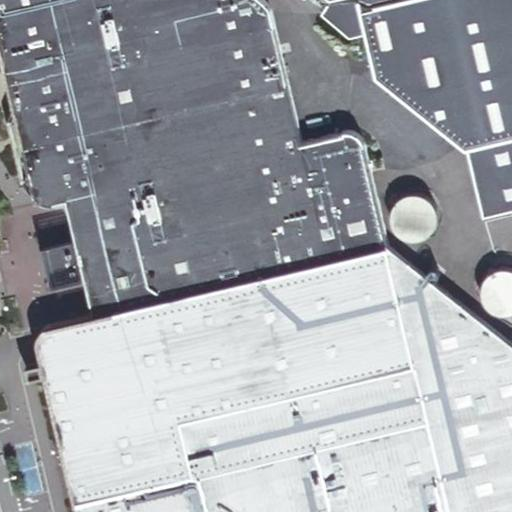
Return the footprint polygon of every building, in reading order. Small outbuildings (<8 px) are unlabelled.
[(448,511),(385,254),(360,152),(338,140),(298,148),(268,14),(251,0),(303,0),(308,3),(310,0),(326,0),(334,7),(339,0),(357,0),(363,5),(387,0),(0,0),(0,115),(19,190),(36,209),(62,207),(70,249),(43,253),(46,269),(51,290),(79,286),(86,322),(46,332),(29,359),(67,511),(448,511)] [(339,0),(334,7),(324,19),(337,30),(361,20),(374,62),(464,132),(484,221),(511,214),(511,0),(387,0),(363,5),(357,0),(339,0)] [(431,238),(433,235),(435,232),(436,230),(437,226),(438,223),(438,220),(437,216),(437,213),(435,210),(434,207),(432,204),(430,202),(427,200),(424,198),(421,196),(418,195),(415,195),(412,194),(409,194),(405,195),(402,196),(399,197),(396,199),(394,201),(391,203),(389,206),(388,209),(386,212),(385,215),(385,218),(385,222),(385,225),(386,228),(387,232),(389,234),(390,237),(393,240),(395,242),(398,244),(401,245),(404,246),(407,247),(411,247),(414,247),(417,247),(420,246),(424,244),(426,242),(429,240),(431,238)] [(511,511),(511,348),(385,254),(448,511),(511,511)] [(511,270),(510,269),(507,268),(504,268),(501,267),(498,267),(494,268),(491,269),(488,270),(486,272),(483,274),(481,276),(479,279),(477,282),(476,284),(475,288),(475,291),(475,294),(475,297),(476,301),(477,303),(478,306),(480,309),(482,311),(485,314),(488,315),(490,317),(493,318),(497,318),(500,319),(503,319),(506,318),(509,317),(511,315),(511,270)]
